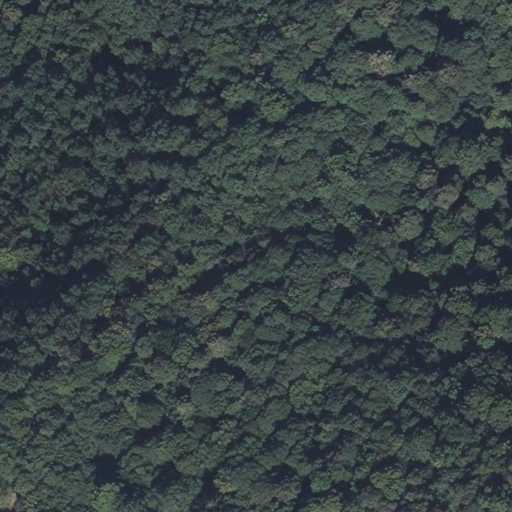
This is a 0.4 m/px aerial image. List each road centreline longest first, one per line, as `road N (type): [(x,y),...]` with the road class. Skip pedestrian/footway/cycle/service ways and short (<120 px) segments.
road 1 (track): [(511,128),(397,151),(276,228),(143,359),(110,387),(51,412),(0,466)]
road 2 (track): [(57,511),(52,484),(124,440),(206,317),(332,192)]
road 3 (track): [(0,511),(76,402)]
